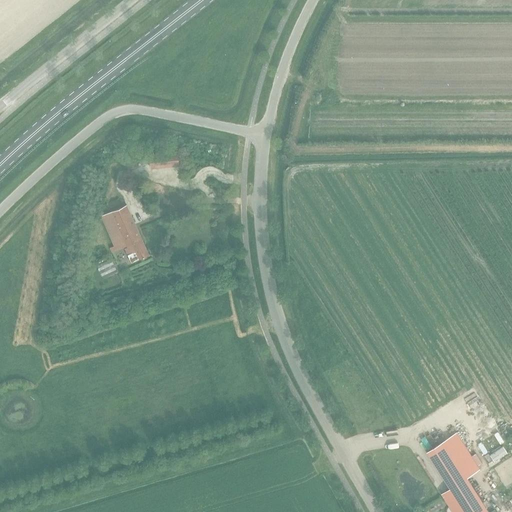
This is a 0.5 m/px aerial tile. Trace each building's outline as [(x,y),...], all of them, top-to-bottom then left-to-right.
[(177,151),(149,154),(151,168),(179,165),(177,151)] [(117,185),(113,198),(126,202),(130,188),(117,185)] [(131,262),(148,254),(126,204),(101,216),(114,245),(110,247),(112,251),(127,245),(128,246),(125,248),(131,262)] [(111,258),(96,265),(101,276),(116,269),(111,258)] [(485,511),(488,511),(466,477),(479,468),(456,432),(426,451),(449,487),(441,493),(452,511),(485,511)]
